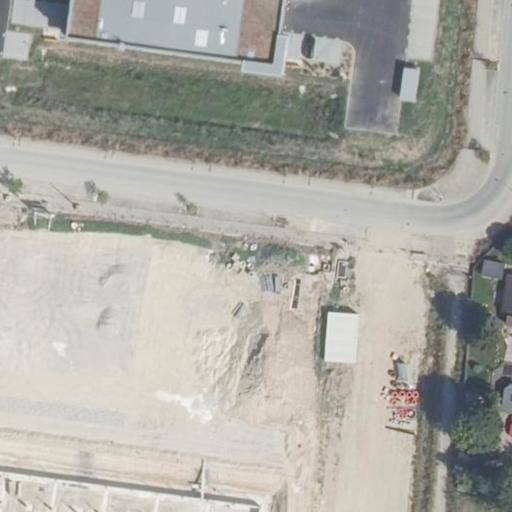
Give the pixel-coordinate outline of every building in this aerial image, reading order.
[(302,0),(82,0),(77,52),(291,79),(302,0)] [(163,266),(33,249),(22,246),(0,381),(0,399),(146,421),(163,266)] [(480,274),(502,275),(503,261),(481,260),(480,274)] [(338,289),(264,279),(246,432),(318,445),(338,289)] [(188,511),(0,486),(0,511),(188,511)]
